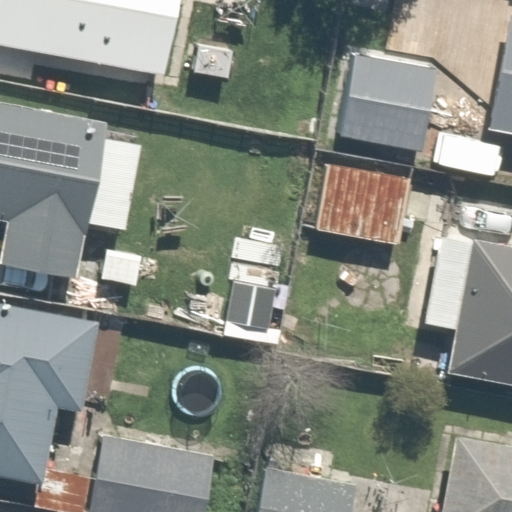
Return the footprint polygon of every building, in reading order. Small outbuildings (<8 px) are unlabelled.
[(165,0),(0,0),(0,42),(150,73),(165,0)] [(511,20),(503,19),(484,126),(511,130),(511,20)] [(230,25),(190,20),(184,70),(224,75),(230,25)] [(429,54),(342,46),(333,135),(419,144),(429,54)] [(105,119),(0,99),(0,267),(75,281),(105,119)] [(408,166),(312,151),(301,225),(397,239),(408,166)] [(511,250),(465,240),(436,367),(511,384),(511,250)] [(91,320),(0,302),(0,465),(34,472),(46,407),(73,413),(91,320)] [(86,467),(78,510),(92,511),(202,511),(215,443),(93,422),(86,467)] [(511,511),(511,423),(509,441),(442,430),(428,511),(511,511)] [(233,511),(335,511),(340,473),(240,461),(233,511)]
